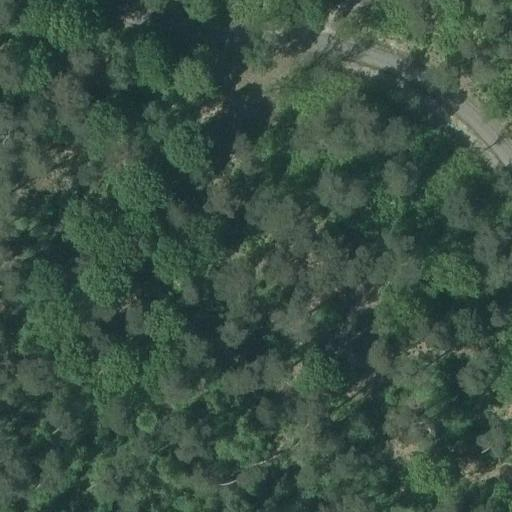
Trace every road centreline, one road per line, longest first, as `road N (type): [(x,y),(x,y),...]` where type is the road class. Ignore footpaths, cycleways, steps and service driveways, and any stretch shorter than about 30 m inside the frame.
road 1 (unknown): [(511,465),(439,461),(324,418),(206,346),(84,292),(0,269)]
road 2 (unclassified): [(511,163),(462,110),(405,70),(328,50),(167,29),(68,0)]
